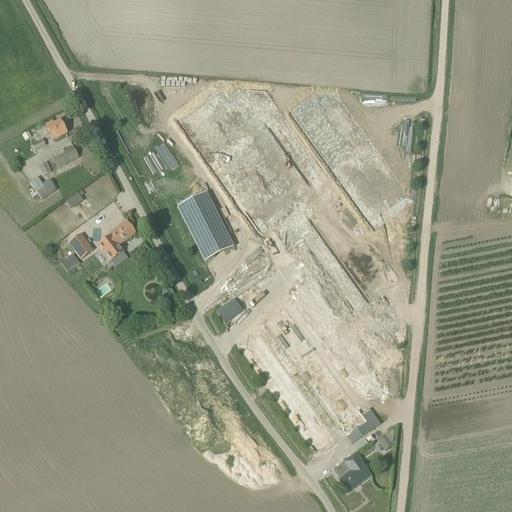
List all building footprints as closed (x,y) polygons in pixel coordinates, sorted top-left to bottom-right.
[(345,322),(398,284),(401,282),(333,188),(341,182),(374,228),(412,201),(371,143),(338,97),(315,95),(292,113),(333,170),(338,178),(331,184),(265,92),(242,90),(228,101),(221,92),(188,115),(185,110),(179,115),(182,119),(180,121),(259,232),(254,235),(256,238),(260,235),(275,224),(345,322)] [(45,127),(53,142),(67,134),(60,122),(54,125),(53,123),(45,127)] [(27,133),(21,136),(25,142),(31,138),(27,133)] [(35,151),(46,145),(42,139),(31,145),(35,151)] [(48,162),(53,173),(79,158),(73,148),(48,162)] [(46,163),(38,167),(43,176),(51,172),(46,163)] [(31,187),(34,191),(38,195),(42,201),(57,191),(51,182),(50,180),(42,185),(37,179),(30,184),(31,187)] [(233,248),(206,194),(177,208),(205,263),(233,248)] [(80,198),(78,195),(66,203),(69,209),(82,200),(80,198)] [(126,221),(109,234),(110,236),(98,246),(110,263),(123,253),(118,247),(136,234),(126,221)] [(80,236),(69,244),(81,260),(92,252),(80,236)] [(68,274),(80,265),(73,255),(61,264),(68,274)] [(365,402),(383,389),(308,279),(288,293),(339,368),(335,371),(355,401),(361,397),(365,402)] [(223,325),(241,313),(233,300),(214,312),(223,325)] [(339,410),(312,429),(321,442),(336,432),(332,426),(344,417),(339,410)] [(357,430),(347,437),(352,445),(380,425),(370,411),(352,423),(357,430)] [(393,431),(376,442),(385,455),(393,449),(394,433),(393,431)] [(334,473),(339,481),(347,493),(371,476),(362,464),(356,455),(344,463),(345,465),(334,473)]
